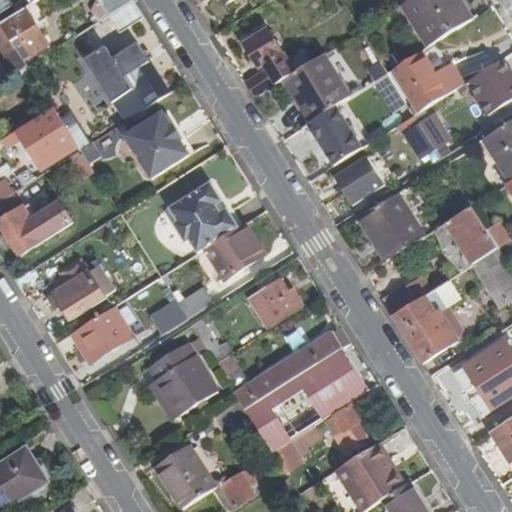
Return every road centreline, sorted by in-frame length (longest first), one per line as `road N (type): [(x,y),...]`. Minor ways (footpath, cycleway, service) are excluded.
road 1 (residential): [(488,511),(163,0)]
road 2 (residential): [(0,303),(132,511)]
